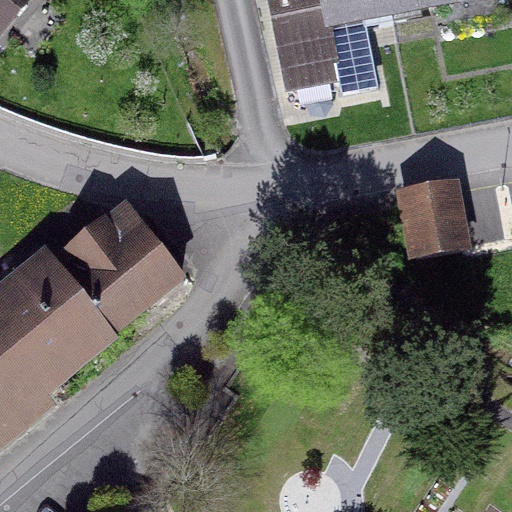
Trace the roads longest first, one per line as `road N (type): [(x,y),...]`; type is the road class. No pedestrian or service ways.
road 1 (residential): [(260,219),(203,308),(0,488)]
road 2 (residential): [(260,219),(0,138)]
road 3 (residential): [(511,147),(338,177),(282,197),(260,219)]
